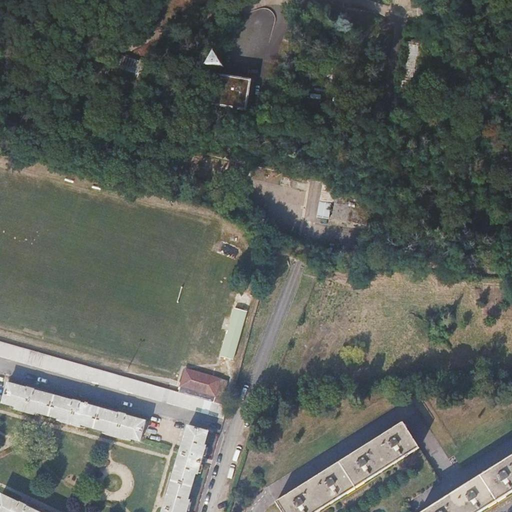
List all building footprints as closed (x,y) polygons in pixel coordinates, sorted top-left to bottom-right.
[(511,0),(25,0),(0,48),(0,101),(318,181),(403,197),(511,208),(511,0)] [(329,217),(330,202),(329,202),(330,185),(320,185),(319,217),(329,217)] [(332,219),(346,220),(348,203),(334,202),(332,219)] [(247,313),(235,309),(220,358),(233,362),(247,313)] [(0,333),(0,342),(88,367),(90,359),(0,333)] [(0,342),(0,355),(225,419),(229,406),(222,404),(178,392),(88,367),(0,342)] [(178,392),(222,404),(228,381),(185,369),(178,392)] [(8,382),(3,403),(17,406),(16,409),(35,414),(36,412),(63,419),(62,422),(81,427),(82,424),(109,432),(108,435),(127,440),(128,438),(141,441),(146,421),(8,382)] [(317,511),(417,448),(401,423),(276,503),(282,511),(317,511)] [(205,445),(209,432),(189,426),(181,452),(163,511),(187,511),(191,501),(188,500),(196,473),(199,473),(207,446),(205,445)] [(511,455),(421,511),(476,511),(511,489),(511,455)] [(35,511),(1,496),(0,497),(0,511),(35,511)]
